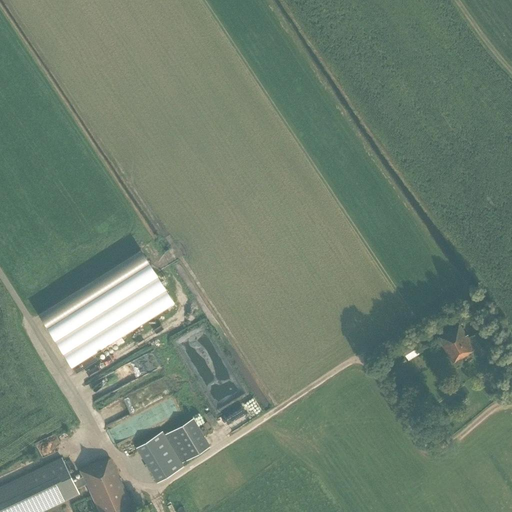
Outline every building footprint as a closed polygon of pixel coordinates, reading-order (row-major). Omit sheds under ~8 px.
[(173,302),(140,250),(38,314),(76,373),(98,360),(93,353),(173,302)] [(205,323),(175,340),(216,412),(246,395),(205,323)] [(468,338),(467,336),(460,324),(438,338),(444,347),(453,363),(469,354),(475,350),(489,343),(481,330),(468,338)] [(103,432),(110,444),(164,416),(162,416),(177,409),(171,397),(167,399),(155,399),(156,398),(156,394),(163,391),(163,384),(151,385),(146,388),(143,388),(97,411),(104,425),(117,425),(103,432)] [(196,397),(202,404),(206,401),(200,394),(196,397)] [(242,413),(247,421),(264,411),(259,403),(242,413)] [(227,417),(231,424),(238,421),(234,413),(227,417)] [(208,447),(191,418),(164,435),(181,463),(208,447)] [(162,431),(136,447),(157,482),(183,466),(181,463),(164,435),(162,431)] [(212,461),(221,469),(228,462),(219,453),(212,461)] [(96,511),(97,511),(96,511),(94,511),(94,510),(89,511),(134,511),(110,459),(102,462),(101,461),(79,471),(83,477),(73,482),(61,458),(0,486),(0,511),(40,511),(79,494),(76,489),(86,484),(99,511),(97,511),(96,511)] [(160,501),(203,484),(198,472),(155,489),(160,501)]
